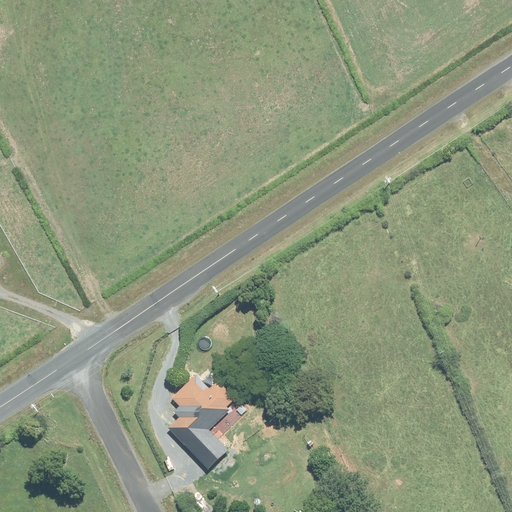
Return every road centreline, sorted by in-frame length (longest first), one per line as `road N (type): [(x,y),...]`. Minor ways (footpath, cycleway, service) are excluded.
road 1 (unclassified): [(511,62),(72,350)]
road 2 (unclassified): [(150,511),(72,350)]
